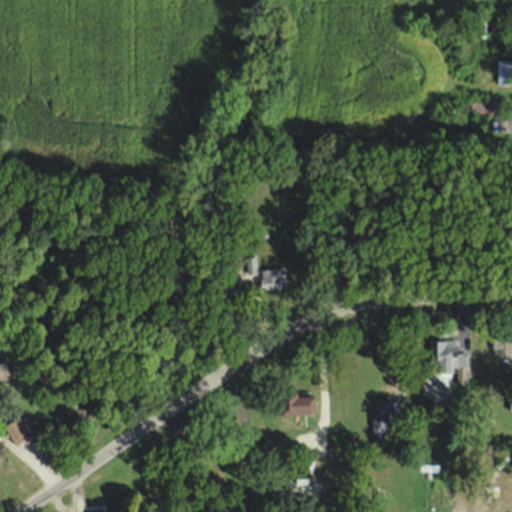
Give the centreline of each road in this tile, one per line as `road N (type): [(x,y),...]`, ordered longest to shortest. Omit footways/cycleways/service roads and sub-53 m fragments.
road 1 (residential): [(511,294),(387,300),(321,315),(174,405)]
road 2 (residential): [(143,426),(20,511)]
